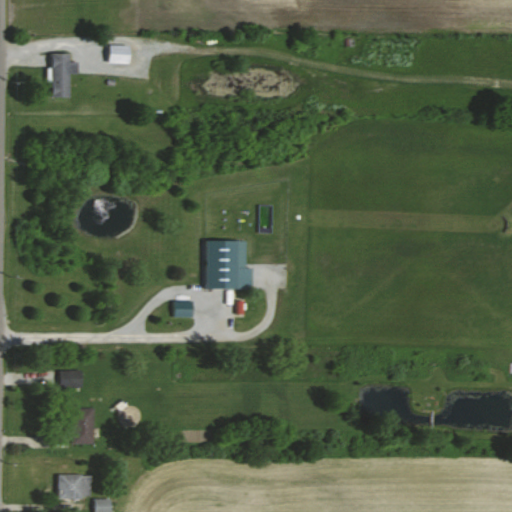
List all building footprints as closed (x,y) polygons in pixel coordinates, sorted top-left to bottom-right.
[(49,52),(48,95),(67,96),(67,72),(75,72),(75,60),(67,60),(67,52),(49,52)] [(244,240),(203,239),(202,287),(248,288),(249,267),(244,267),(244,240)] [(171,316),(190,316),(190,300),(172,299),(171,316)] [(79,386),(80,370),(58,369),(57,385),(79,386)] [(92,442),(90,407),(70,407),(71,442),(92,442)] [(55,474),(55,497),(88,497),(88,474),(55,474)] [(91,511),(108,511),(108,497),(92,498),(91,511)]
